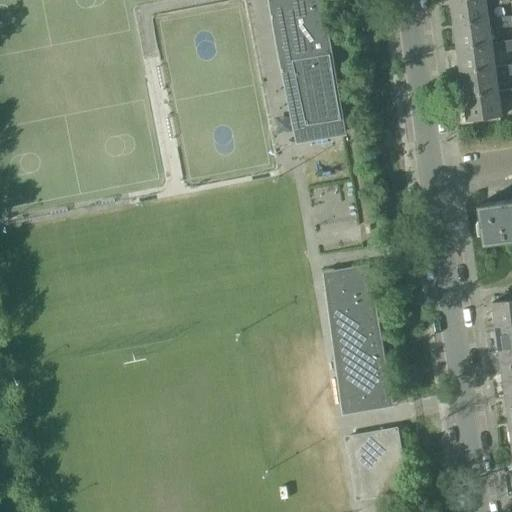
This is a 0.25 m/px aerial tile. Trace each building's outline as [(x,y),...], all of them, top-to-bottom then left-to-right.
[(321,0),(274,0),(276,7),(277,7),(285,53),(283,53),(286,71),(295,69),(307,124),(341,118),(321,0)] [(451,0),(454,23),(489,19),(487,4),(495,4),(494,0),(451,0)] [(511,16),(511,14),(497,17),(498,28),(511,25),(511,16)] [(489,19),(454,23),(458,47),(492,43),(489,19)] [(511,38),(500,41),(501,51),(511,49),(511,38)] [(492,43),(458,47),(461,72),(495,67),(492,43)] [(511,63),(503,64),(505,75),(511,74),(511,63)] [(495,67),(461,72),(464,96),(499,91),(495,67)] [(499,91),(464,96),(468,120),(502,115),(499,91)] [(511,239),(511,198),(479,203),(485,243),(511,239)] [(368,267),(328,274),(351,411),(353,411),(352,407),(380,402),(381,406),(392,404),(368,267)] [(496,325),(511,322),(511,298),(493,301),(496,325)] [(511,347),(511,322),(496,325),(499,349),(511,347)] [(511,372),(511,347),(499,349),(503,373),(511,372)] [(511,396),(511,372),(503,373),(506,397),(511,396)] [(401,448),(400,448),(396,449),(392,430),(348,438),(358,498),(408,489),(401,448)]
